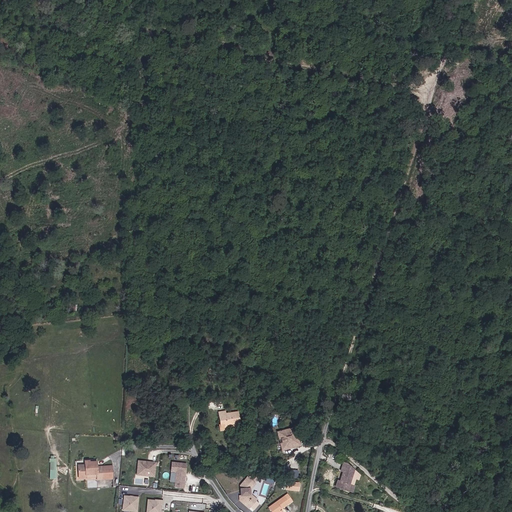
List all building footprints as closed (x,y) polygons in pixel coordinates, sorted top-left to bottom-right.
[(235,432),(241,432),(239,414),(227,415),(227,413),(221,413),(220,413),(221,426),(224,426),(225,429),(231,428),(231,425),(235,425),(235,428),(235,432)] [(298,446),(293,428),(292,428),(292,430),(297,445),(282,449),(279,440),(277,439),(276,433),(277,433),(277,432),(275,433),(280,451),(298,446)] [(297,445),(292,430),(284,432),(280,432),(279,432),(277,432),(277,433),(276,433),(277,439),(279,440),(282,449),(297,445)] [(145,461),(138,461),(138,465),(139,465),(139,469),(142,473),(147,473),(147,475),(154,476),(155,462),(148,462),(148,463),(145,463),(145,461)] [(186,464),(171,462),(170,471),(176,472),(174,487),(183,488),(184,475),(184,473),(185,472),(186,464)] [(347,464),(343,463),(341,471),(343,472),(345,473),(343,483),(340,482),(338,481),(336,487),(353,492),(355,486),(350,485),(354,471),(347,464)] [(139,465),(138,465),(137,474),(147,475),(147,473),(142,473),(139,469),(139,465)] [(80,479),(89,479),(89,476),(99,475),(99,478),(99,480),(114,479),(113,466),(98,467),(98,466),(79,467),(80,479)] [(250,509),(256,501),(257,500),(251,495),(251,490),(255,484),(254,484),(247,478),(240,487),(242,501),(244,502),(243,504),(246,506),(250,509)] [(301,483),(288,482),(288,489),(300,490),(301,483)] [(285,511),(284,510),(282,507),(284,505),(286,507),(290,503),(293,501),(288,494),(285,497),(270,508),(273,511),(285,511)] [(139,496),(123,495),(121,510),(137,511),(139,496)] [(161,511),(163,502),(147,499),(145,511),(161,511)]
